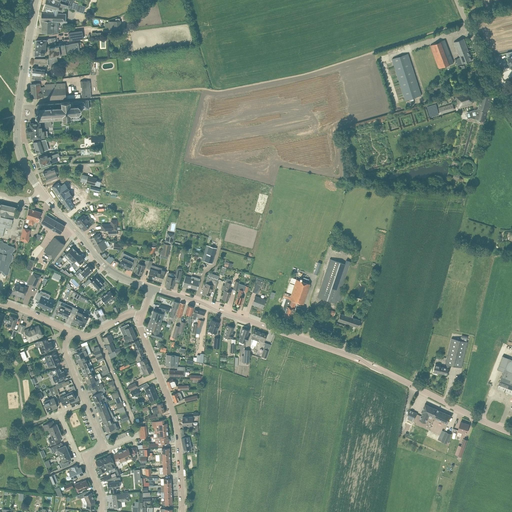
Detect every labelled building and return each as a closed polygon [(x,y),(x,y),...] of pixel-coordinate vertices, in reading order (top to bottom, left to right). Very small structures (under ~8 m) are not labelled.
[(63,11),(64,6),(67,6),(67,5),(59,2),(54,1),(54,0),(45,0),(44,6),(63,11)] [(78,4),(73,2),(72,6),(77,8),(76,11),(83,13),(85,6),(78,4)] [(66,13),(64,13),(61,13),(62,11),(44,6),(42,10),(42,13),(41,20),(42,20),(42,21),(54,22),(54,21),(60,21),(60,22),(67,23),(67,21),(66,21),(66,13)] [(54,21),(54,22),(42,21),(41,33),(52,33),(52,34),(59,33),(59,30),(58,30),(58,22),(60,22),(60,21),(54,21)] [(108,22),(109,30),(113,29),(113,30),(121,29),(121,21),(113,21),(113,22),(108,22)] [(69,41),(83,39),(82,31),(71,32),(68,33),(69,41)] [(45,48),(46,42),(53,41),(52,41),(54,40),(55,40),(55,38),(46,39),(46,40),(36,40),(35,48),(40,48),(40,47),(41,47),(45,48)] [(456,65),(458,65),(463,64),(472,60),(464,38),(454,42),(458,54),(459,54),(460,57),(454,60),(455,61),(456,61),(457,62),(455,63),(456,65)] [(439,69),(454,63),(445,40),(430,45),(439,69)] [(80,52),(79,49),(79,48),(82,47),(81,43),(65,45),(55,46),(55,47),(49,48),(48,49),(49,62),(49,64),(55,64),(57,63),(57,62),(61,61),(61,59),(62,58),(61,55),(80,52)] [(45,54),(45,48),(41,47),(40,47),(40,48),(35,48),(35,51),(34,51),(33,54),(34,54),(34,55),(44,55),(45,54)] [(421,95),(409,59),(408,54),(392,59),(405,100),(421,95)] [(48,64),(48,62),(48,58),(34,59),(34,63),(38,63),(38,68),(33,67),(31,68),(31,70),(32,71),(32,72),(32,74),(32,78),(37,79),(43,80),(45,68),(46,68),(46,64),(48,64)] [(81,81),(81,94),(82,97),(91,97),(90,92),(90,80),(81,81)] [(82,97),(81,94),(66,95),(65,83),(45,84),(45,87),(41,87),(40,83),(36,84),(31,84),(32,98),(44,97),(44,100),(82,97)] [(472,92),(467,93),(455,96),(458,107),(472,104),(471,100),(474,100),(472,92)] [(482,94),(481,99),(478,107),(477,107),(477,108),(478,108),(478,109),(470,111),(472,118),(475,119),(484,122),(487,112),(490,101),(492,97),(482,94)] [(89,109),(89,105),(88,100),(78,101),(72,101),(72,102),(70,102),(70,101),(69,101),(61,102),(61,101),(60,102),(61,102),(57,103),(57,102),(39,103),(39,104),(38,104),(37,104),(36,105),(36,106),(36,107),(36,108),(37,108),(36,109),(36,110),(35,110),(34,110),(35,111),(35,115),(35,116),(36,115),(36,116),(37,117),(38,117),(37,117),(37,118),(37,119),(35,121),(51,120),(53,120),(54,120),(58,119),(58,120),(62,119),(62,120),(63,120),(71,119),(71,120),(73,120),(74,120),(78,119),(80,119),(80,118),(79,118),(79,115),(79,114),(78,114),(80,111),(81,112),(81,111),(80,109),(89,109)] [(454,110),(452,104),(440,107),(442,113),(454,110)] [(51,126),(51,120),(35,121),(30,121),(30,123),(30,127),(27,127),(26,128),(26,131),(28,132),(30,132),(31,138),(32,138),(33,142),(39,141),(38,138),(39,137),(39,138),(42,138),(42,137),(48,137),(47,131),(42,131),(42,129),(47,128),(47,126),(51,126)] [(39,141),(33,142),(35,148),(36,150),(35,151),(36,152),(37,153),(37,154),(44,151),(49,149),(47,144),(46,140),(45,140),(40,140),(39,141)] [(47,154),(38,157),(40,161),(48,158),(49,159),(56,157),(59,156),(58,153),(48,157),(47,154)] [(57,161),(56,157),(49,159),(48,158),(40,161),(39,161),(41,167),(50,163),(57,161)] [(58,174),(55,167),(43,172),(43,173),(43,175),(44,175),(45,177),(47,181),(52,179),(57,177),(56,174),(58,174)] [(86,183),(95,185),(97,178),(88,176),(86,183)] [(58,183),(51,187),(58,197),(69,190),(69,191),(70,190),(69,189),(65,183),(61,186),(58,182),(58,183)] [(69,190),(58,197),(62,202),(63,202),(68,210),(74,207),(74,206),(70,199),(73,197),(69,191),(69,190)] [(14,215),(15,207),(2,204),(0,213),(0,214),(3,215),(13,218),(14,215)] [(41,212),(29,208),(28,209),(29,209),(26,218),(29,219),(28,223),(33,225),(35,221),(38,222),(41,212)] [(65,226),(46,215),(41,223),(60,234),(65,226)] [(80,218),(76,221),(84,230),(87,227),(94,222),(93,222),(90,218),(88,215),(86,217),(83,215),(80,218)] [(1,217),(0,219),(0,235),(2,236),(4,227),(10,229),(13,220),(1,217)] [(101,224),(101,231),(117,230),(117,220),(110,220),(110,224),(101,224)] [(29,236),(30,230),(23,228),(23,229),(22,229),(22,232),(21,235),(21,237),(20,240),(29,242),(30,236),(29,236)] [(165,243),(172,245),(174,234),(167,232),(165,243)] [(102,241),(100,237),(101,236),(99,233),(90,238),(94,245),(102,241)] [(65,245),(64,244),(55,238),(45,252),(54,259),(62,249),(65,245)] [(0,273),(1,273),(2,274),(6,275),(8,274),(10,268),(8,266),(9,263),(11,262),(13,256),(12,254),(12,252),(14,251),(14,248),(14,247),(8,245),(7,244),(4,243),(3,241),(0,240),(0,273)] [(103,240),(102,241),(94,245),(98,252),(102,250),(107,247),(103,240)] [(160,257),(166,258),(167,255),(168,256),(170,244),(163,243),(162,250),(161,250),(160,254),(161,254),(160,257)] [(216,248),(209,246),(206,245),(201,261),(204,261),(212,263),(216,248)] [(67,260),(76,251),(72,247),(63,256),(67,260)] [(80,255),(76,251),(67,260),(71,264),(80,255)] [(80,255),(71,264),(77,269),(79,267),(77,266),(84,259),(80,255)] [(134,267),(136,261),(133,260),(133,262),(123,257),(122,260),(120,264),(126,267),(126,268),(129,270),(131,265),(134,267)] [(336,303),(350,266),(345,264),(331,259),(317,297),(336,303)] [(142,275),(145,265),(144,265),(138,263),(135,273),(142,275)] [(80,268),(75,273),(77,276),(79,274),(84,279),(93,270),(91,269),(92,268),(90,266),(89,266),(88,265),(82,270),(80,268)] [(157,271),(158,267),(154,266),(153,267),(151,266),(150,268),(149,272),(147,276),(154,279),(157,271)] [(162,281),(163,276),(164,273),(165,270),(161,269),(161,272),(157,271),(154,279),(162,281)] [(167,282),(166,286),(173,288),(174,283),(175,278),(172,277),(172,273),(168,272),(167,276),(167,277),(167,282)] [(40,277),(33,273),(27,285),(34,288),(40,277)] [(197,289),(199,282),(200,279),(191,276),(191,277),(185,276),(182,286),(187,288),(187,286),(197,289)] [(212,288),(215,289),(218,279),(208,276),(203,293),(210,295),(212,288)] [(89,278),(83,283),(84,283),(86,286),(91,281),(98,289),(103,284),(96,277),(91,281),(89,278)] [(228,300),(229,296),(230,292),(229,291),(232,280),(227,278),(226,280),(225,280),(224,281),(225,282),(224,286),(223,286),(222,286),(222,289),(224,290),(222,298),(228,300)] [(252,292),(258,294),(262,281),(256,279),(252,292)] [(291,295),(284,293),(283,297),(286,298),(291,300),(291,299),(296,301),(303,304),(310,284),(296,279),(291,295)] [(27,287),(15,283),(12,293),(24,297),(27,287)] [(239,284),(237,290),(239,291),(237,298),(235,303),(241,304),(242,300),(243,297),(241,297),(243,290),(245,286),(239,284)] [(110,291),(101,297),(105,303),(108,301),(109,303),(113,300),(111,298),(114,296),(110,291)] [(39,301),(37,305),(42,307),(45,309),(45,308),(50,310),(51,307),(52,307),(52,306),(53,302),(41,297),(43,294),(38,292),(35,299),(39,301)] [(263,307),(265,302),(265,300),(255,296),(252,304),(256,306),(256,304),(263,307)] [(294,308),(296,301),(291,299),(291,300),(286,298),(284,306),(283,308),(284,309),(286,310),(284,315),(291,318),(294,308)] [(59,300),(56,306),(59,307),(56,313),(62,316),(67,304),(59,300)] [(179,302),(174,301),(173,305),(172,308),(171,312),(170,316),(169,316),(167,324),(170,324),(172,317),(173,317),(175,310),(176,311),(179,302)] [(183,308),(185,304),(180,302),(179,307),(176,316),(181,317),(183,308)] [(67,304),(62,316),(67,318),(70,312),(73,313),(75,308),(67,304)] [(165,310),(168,311),(170,308),(160,305),(159,309),(158,312),(153,310),(151,319),(160,322),(162,318),(163,318),(165,310)] [(194,307),(187,305),(186,310),(185,313),(189,314),(188,318),(188,319),(188,321),(189,322),(191,323),(192,319),(191,318),(194,307)] [(75,308),(73,313),(76,314),(73,321),(78,323),(83,314),(82,313),(77,311),(78,309),(75,308)] [(202,320),(205,312),(199,310),(197,315),(196,314),(195,318),(198,319),(197,323),(196,333),(200,334),(201,327),(204,320),(202,320)] [(83,314),(78,323),(79,323),(79,324),(82,326),(82,325),(84,326),(85,323),(88,324),(87,325),(88,325),(91,317),(88,316),(90,314),(83,311),(82,313),(83,314)] [(360,320),(340,313),(337,320),(358,327),(358,325),(360,326),(362,322),(360,322),(360,320)] [(4,319),(3,323),(7,324),(7,325),(7,326),(14,329),(17,319),(10,316),(9,321),(5,319),(4,319)] [(159,326),(160,322),(151,319),(148,328),(153,329),(152,332),(151,336),(161,338),(162,335),(158,334),(160,326),(159,326)] [(219,322),(211,320),(210,324),(211,325),(209,330),(216,333),(219,326),(218,326),(219,322)] [(128,324),(120,328),(123,336),(134,332),(131,326),(130,326),(128,324)] [(232,333),(234,328),(227,325),(224,336),(230,338),(232,339),(234,334),(232,333)] [(31,329),(26,331),(26,332),(25,333),(26,335),(28,335),(30,340),(41,335),(38,327),(31,330),(31,329)] [(249,330),(242,328),(239,336),(240,336),(239,340),(245,342),(245,340),(247,341),(248,336),(247,336),(249,330)] [(254,329),(252,334),(251,336),(251,339),(257,341),(258,340),(259,339),(264,341),(265,339),(267,335),(254,329)] [(136,337),(134,332),(123,336),(126,342),(130,340),(136,337)] [(103,338),(105,344),(113,340),(111,334),(103,338)] [(46,338),(38,341),(34,343),(36,348),(39,347),(42,353),(54,349),(53,348),(53,347),(53,345),(52,345),(51,342),(48,343),(46,338)] [(447,364),(449,364),(461,367),(467,342),(451,338),(445,363),(447,364)] [(138,341),(132,343),(135,350),(134,351),(136,356),(135,357),(137,362),(142,359),(140,355),(143,353),(138,341)] [(106,345),(109,352),(115,350),(112,342),(106,345)] [(77,359),(88,354),(84,346),(75,350),(76,353),(74,354),(76,356),(77,359)] [(49,368),(60,363),(55,351),(44,356),(49,368)] [(88,354),(77,359),(79,364),(87,361),(85,356),(88,354)] [(175,355),(171,355),(166,355),(166,360),(167,360),(167,366),(166,366),(171,367),(175,367),(175,355)] [(511,359),(509,358),(502,356),(497,369),(504,372),(501,379),(497,388),(511,394),(511,359)] [(143,359),(142,360),(140,361),(143,368),(142,369),(144,375),(152,371),(146,358),(143,360),(143,359)] [(89,360),(87,361),(79,364),(81,369),(89,366),(88,363),(90,362),(89,360)] [(449,368),(449,364),(447,364),(446,368),(440,366),(440,365),(435,364),(433,373),(438,374),(439,372),(447,374),(449,368)] [(91,371),(89,366),(81,369),(83,374),(91,371)] [(59,367),(52,370),(50,371),(49,373),(50,374),(51,375),(53,374),(53,375),(52,376),(56,385),(62,383),(65,382),(63,378),(66,377),(65,376),(66,375),(65,373),(64,372),(63,371),(61,372),(59,367)] [(93,376),(91,371),(83,374),(85,379),(93,376)] [(87,384),(99,379),(97,374),(93,376),(85,379),(87,384)] [(98,383),(97,380),(99,379),(87,384),(88,386),(88,387),(89,389),(91,388),(93,392),(103,387),(102,384),(99,382),(98,383)] [(174,379),(172,379),(166,381),(169,389),(174,387),(177,386),(174,379)] [(137,387),(135,382),(128,386),(130,391),(137,387)] [(140,393),(138,389),(147,385),(146,383),(135,389),(131,391),(132,396),(140,393)] [(153,386),(148,388),(145,389),(150,401),(153,399),(158,397),(156,393),(155,394),(154,390),(155,390),(153,386)] [(105,390),(103,387),(93,392),(94,395),(92,396),(93,398),(94,401),(104,397),(103,393),(104,393),(105,390)] [(69,392),(66,394),(69,402),(76,399),(71,389),(68,390),(69,392)] [(69,402),(66,394),(65,391),(58,394),(63,404),(69,402)] [(183,399),(180,392),(178,392),(172,395),(175,402),(183,399)] [(54,397),(49,399),(52,409),(57,407),(57,405),(60,404),(56,396),(54,397)] [(105,396),(104,397),(94,401),(97,406),(104,403),(109,400),(106,398),(105,396)] [(52,409),(49,399),(43,402),(47,411),(52,409)] [(163,402),(158,404),(156,404),(157,407),(152,409),(153,414),(156,413),(165,411),(163,402)] [(106,408),(104,403),(97,406),(99,411),(106,408)] [(426,422),(429,415),(433,417),(436,409),(425,404),(421,412),(423,412),(419,420),(426,422)] [(111,412),(109,407),(106,408),(99,411),(101,416),(108,413),(111,412)] [(451,416),(436,409),(433,417),(448,424),(451,416)] [(417,413),(410,410),(407,415),(409,416),(407,419),(412,421),(413,418),(415,419),(417,413)] [(113,416),(111,411),(111,412),(108,413),(101,416),(103,421),(110,418),(113,416)] [(113,416),(110,418),(103,421),(105,426),(112,423),(112,422),(115,421),(113,416)] [(192,416),(187,417),(182,417),(183,421),(182,421),(182,425),(192,424),(191,420),(192,420),(192,416)] [(163,419),(156,421),(156,427),(157,437),(158,437),(168,436),(167,423),(164,423),(163,419)] [(49,429),(50,433),(59,430),(56,424),(54,424),(53,421),(43,425),(45,431),(49,429)] [(115,421),(112,422),(112,423),(105,426),(106,428),(106,429),(107,431),(109,430),(110,434),(119,430),(116,421),(115,421)] [(461,422),(456,436),(461,437),(463,433),(466,434),(469,424),(461,422)] [(61,436),(59,430),(50,433),(52,438),(49,439),(51,445),(61,441),(59,437),(61,436)] [(451,434),(446,431),(441,441),(447,443),(451,434)] [(170,442),(169,439),(168,438),(168,436),(158,437),(158,443),(157,443),(158,446),(162,446),(162,443),(168,442),(170,442)] [(187,441),(186,437),(185,437),(182,438),(181,438),(184,450),(192,448),(191,444),(189,444),(188,441),(187,441)] [(462,457),(465,448),(468,440),(464,439),(461,446),(458,455),(462,457)] [(57,450),(60,455),(68,452),(65,445),(59,448),(58,444),(50,448),(52,452),(57,450)] [(128,448),(122,450),(126,460),(131,458),(133,460),(136,459),(135,454),(137,453),(136,447),(132,448),(132,450),(129,451),(128,448)] [(126,460),(122,450),(117,452),(117,454),(114,455),(119,467),(119,468),(122,467),(121,462),(126,460)] [(71,459),(68,452),(60,455),(62,461),(59,462),(62,468),(69,464),(68,460),(71,459)] [(114,463),(110,455),(103,458),(106,466),(108,470),(115,467),(113,463),(114,463)] [(106,466),(103,458),(95,461),(99,470),(99,469),(101,473),(104,472),(103,468),(106,466)] [(77,465),(74,466),(69,468),(70,471),(69,472),(72,479),(83,474),(81,467),(78,468),(77,465)] [(139,469),(133,470),(134,475),(135,475),(136,478),(134,478),(135,483),(142,482),(142,477),(140,478),(139,469)] [(108,482),(108,487),(108,488),(111,488),(112,491),(111,491),(116,491),(116,488),(119,487),(119,481),(120,481),(120,477),(116,477),(116,476),(116,475),(111,478),(107,479),(107,480),(108,482)] [(149,478),(149,479),(149,482),(144,483),(144,486),(154,486),(153,478),(149,478)] [(82,490),(89,487),(86,480),(79,483),(79,482),(74,484),(78,492),(82,490)] [(95,501),(94,500),(91,492),(86,494),(85,492),(76,495),(77,498),(81,498),(84,497),(87,502),(86,508),(94,509),(95,501)] [(120,493),(112,494),(113,507),(118,507),(118,508),(120,507),(120,506),(122,506),(121,502),(129,501),(128,492),(120,493)]
